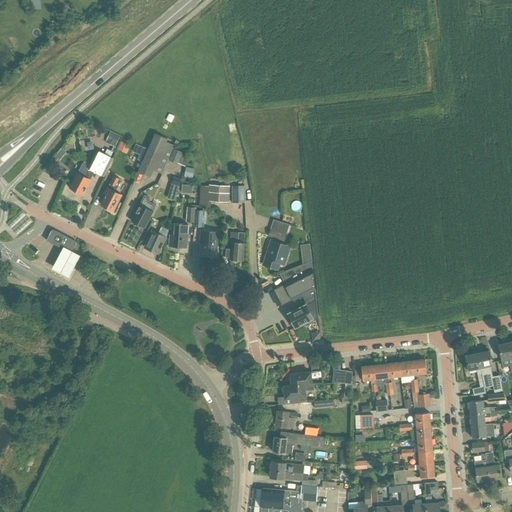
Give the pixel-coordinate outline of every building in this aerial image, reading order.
[(110,132),(105,143),(115,147),(120,136),(110,132)] [(155,133),(138,171),(144,174),(150,177),(153,170),(161,173),(168,158),(174,145),(166,142),(167,139),(155,133)] [(66,152),(61,148),(58,153),(62,156),(66,152)] [(174,149),(168,160),(177,164),(182,153),(174,149)] [(50,161),(55,165),(59,160),(54,156),(50,161)] [(78,173),(70,187),(82,194),(87,185),(88,186),(91,180),(89,179),(94,171),(104,176),(111,161),(100,156),(93,170),(89,167),(84,176),(78,173)] [(106,194),(101,203),(113,210),(121,194),(115,191),(121,179),(114,175),(110,183),(108,187),(107,187),(104,193),(106,194)] [(171,175),(167,184),(178,188),(181,179),(171,175)] [(208,185),(208,201),(228,202),(229,186),(208,185)] [(244,187),(230,187),(231,203),(245,203),(244,187)] [(140,204),(131,220),(144,227),(152,211),(155,205),(148,201),(150,199),(144,196),(140,204)] [(194,222),(195,210),(195,208),(187,207),(186,221),(194,222)] [(204,211),(195,210),(194,222),(194,226),(203,227),(204,211)] [(50,223),(43,235),(57,244),(61,237),(70,242),(73,237),(50,223)] [(169,233),(168,246),(186,247),(188,224),(175,223),(174,234),(169,233)] [(270,227),(268,235),(282,240),(284,241),(287,232),(270,227)] [(200,230),(200,239),(201,240),(200,254),(216,256),(218,232),(200,230)] [(149,237),(144,247),(156,252),(158,247),(161,248),(166,238),(154,232),(151,238),(149,237)] [(226,249),(226,257),(232,257),(231,259),(243,260),(244,243),(245,233),(238,232),(237,242),(233,242),(232,250),(226,249)] [(271,240),(263,264),(278,269),(280,263),(284,264),(290,246),(271,240)] [(70,252),(63,248),(58,258),(53,268),(69,276),(75,267),(81,254),(72,249),(70,252)] [(311,254),(302,256),(303,264),(311,260),(311,254)] [(284,284),(276,288),(283,303),(292,299),(293,300),(304,294),(315,289),(313,269),(311,260),(303,264),(296,266),(301,275),(284,283),(284,284)] [(315,289),(304,294),(309,303),(316,300),(315,289)] [(289,314),(285,316),(289,323),(293,322),(295,327),(303,323),(304,325),(318,318),(316,300),(309,303),(306,305),(306,304),(288,313),(289,314)] [(511,365),(511,370),(511,347),(511,342),(498,344),(503,367),(511,365)] [(489,350),(477,353),(484,386),(493,384),(492,381),(490,368),(492,365),(489,350)] [(477,353),(465,355),(468,370),(476,368),(477,374),(479,381),(480,387),(472,388),(474,395),(486,393),(484,386),(477,353)] [(425,359),(412,361),(414,375),(426,373),(425,359)] [(412,361),(399,362),(401,376),(414,375),(412,361)] [(399,362),(387,363),(388,378),(401,376),(399,362)] [(387,363),(374,365),(376,379),(377,386),(384,386),(384,383),(386,383),(389,382),(388,378),(387,363)] [(362,369),(363,379),(363,384),(370,383),(370,385),(371,384),(372,391),(377,391),(376,379),(374,365),(361,366),(362,369)] [(291,377),(289,377),(289,385),(311,383),(311,378),(321,377),(320,371),(290,374),(291,377)] [(417,379),(410,380),(412,391),(414,408),(420,407),(430,406),(428,393),(418,394),(418,391),(417,379)] [(500,380),(492,381),(493,384),(495,392),(503,390),(500,380)] [(289,385),(282,386),(283,393),(285,393),(285,398),(290,398),(291,403),(307,401),(306,396),(305,396),(304,390),(313,389),(312,383),(311,383),(289,385)] [(332,399),(314,401),(314,408),(333,405),(332,399)] [(386,400),(375,401),(377,411),(388,410),(386,400)] [(483,400),(469,401),(470,413),(484,412),(490,412),(496,411),(496,407),(489,407),(489,406),(483,407),(483,400)] [(277,410),(276,426),(287,427),(294,428),(295,418),(297,418),(297,413),(288,412),(277,410)] [(415,421),(410,421),(411,424),(411,427),(416,426),(416,427),(430,425),(429,412),(415,414),(415,421)] [(484,412),(470,413),(471,425),(485,424),(484,417),(484,412)] [(360,415),(355,415),(356,428),(360,428),(374,428),(373,415),(360,415)] [(485,424),(471,425),(472,438),(486,437),(494,436),(493,423),(485,424)] [(430,425),(416,427),(417,439),(431,438),(430,425)] [(505,430),(499,433),(502,439),(508,436),(505,430)] [(270,446),(270,448),(271,450),(273,450),(273,451),(285,453),(285,452),(292,453),(293,445),(294,444),(295,443),(300,444),(312,445),(317,446),(317,444),(324,445),(325,437),(318,437),(319,436),(287,432),(281,431),(280,437),(274,437),(273,444),(272,444),(270,446)] [(417,439),(418,451),(418,452),(432,451),(431,438),(417,439)] [(483,441),(471,443),(472,452),(485,450),(485,453),(481,454),(481,460),(474,461),(475,468),(477,482),(489,480),(483,441)] [(488,441),(483,441),(489,480),(502,478),(500,464),(499,461),(493,461),(492,452),(490,453),(488,441)] [(408,453),(407,453),(407,456),(413,455),(414,458),(419,458),(419,465),(433,463),(432,451),(418,452),(418,451),(413,452),(413,449),(407,450),(408,453)] [(340,450),(339,464),(348,464),(349,450),(340,450)] [(510,450),(503,451),(504,462),(509,462),(511,473),(511,472),(511,451),(511,452),(510,450)] [(354,462),(351,463),(351,469),(354,469),(354,470),(372,468),(371,460),(354,461),(354,462)] [(272,462),(270,477),(302,481),(301,484),(317,486),(317,480),(307,479),(308,474),(303,473),(304,464),(309,466),(310,465),(311,462),(302,461),(301,465),(272,462)] [(433,463),(419,465),(420,477),(435,476),(433,463)] [(406,470),(393,471),(394,484),(407,483),(406,470)] [(437,482),(424,483),(425,489),(425,497),(426,511),(439,511),(448,511),(447,502),(439,502),(431,503),(430,496),(430,491),(432,490),(432,489),(438,488),(437,482)] [(401,505),(390,506),(389,511),(403,511),(403,505),(408,504),(406,484),(400,485),(401,505)] [(413,484),(406,484),(408,504),(413,504),(413,511),(426,511),(425,497),(424,497),(424,503),(414,504),(413,484)] [(263,488),(261,507),(287,509),(287,508),(287,499),(302,500),(316,501),(318,487),(301,485),(300,491),(263,488)] [(376,487),(370,488),(372,507),(376,507),(376,511),(389,511),(390,506),(378,506),(376,487)] [(366,511),(367,507),(372,507),(370,488),(364,488),(365,502),(361,502),(361,508),(354,508),(353,511),(366,511)] [(261,507),(260,511),(300,511),(302,500),(287,499),(287,508),(287,509),(261,507)]
